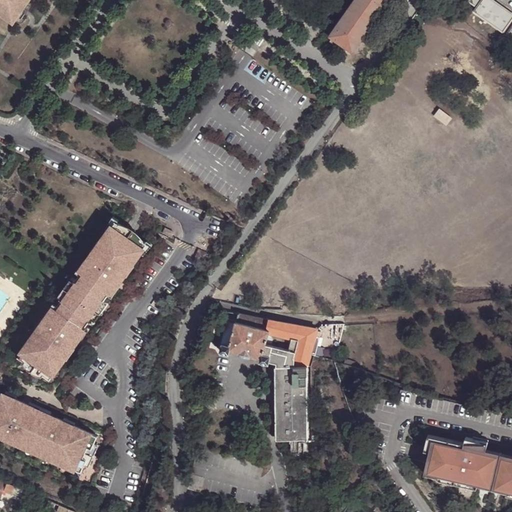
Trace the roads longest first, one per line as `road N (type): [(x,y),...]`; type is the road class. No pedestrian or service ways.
road 1 (unclassified): [(0,126),(183,217),(187,243)]
road 2 (residential): [(427,511),(392,466),(400,417),(412,412),(511,435)]
